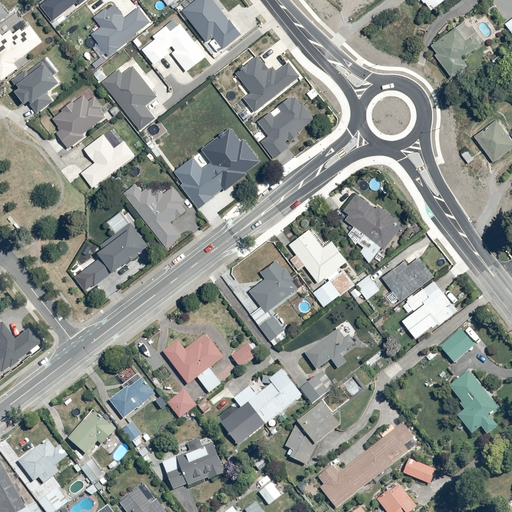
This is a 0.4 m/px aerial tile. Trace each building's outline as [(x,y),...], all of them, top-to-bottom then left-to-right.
[(0,0),(0,18),(9,12),(0,0)] [(48,0),(42,5),(54,20),(77,1),(80,6),(87,0),(48,0)] [(244,36),(215,0),(195,0),(183,9),(209,42),(214,38),(224,51),(244,36)] [(441,0),(421,0),(429,10),(441,0)] [(139,6),(125,17),(115,4),(107,10),(106,8),(95,17),(102,26),(92,34),(109,56),(151,22),(139,6)] [(156,39),(142,49),(154,64),(169,52),(173,53),(187,71),(207,56),(181,23),(171,30),(167,25),(153,35),(156,39)] [(0,78),(0,79),(17,66),(14,62),(42,40),(30,24),(22,30),(20,27),(13,32),(10,28),(2,34),(0,31),(0,78)] [(437,53),(435,55),(453,79),(469,67),(464,60),(481,46),(475,36),(467,42),(458,28),(432,46),(437,53)] [(251,91),(244,97),(257,114),(302,78),(289,62),(277,72),(273,67),(269,70),(257,55),(236,72),(251,91)] [(45,89),(58,77),(44,60),(28,71),(25,68),(11,79),(36,111),(53,99),(45,89)] [(158,96),(133,65),(124,72),(119,67),(102,81),(141,130),(157,118),(147,105),(158,96)] [(56,131),(67,146),(85,134),(83,132),(104,116),(100,108),(102,106),(94,95),(89,100),(84,94),(52,117),(61,128),(56,131)] [(262,142),(276,159),(290,148),(286,143),(315,122),(297,97),(292,100),(291,98),(278,107),(282,112),(275,117),(272,113),(259,122),(269,136),(262,142)] [(474,137),(494,164),(511,149),(511,139),(497,120),(474,137)] [(171,173),(199,209),(223,190),(226,193),(250,174),(248,172),(262,161),(235,126),(203,150),(212,161),(202,169),(193,156),(171,173)] [(81,171),(91,186),(136,153),(124,138),(114,146),(103,133),(85,148),(94,161),(81,171)] [(135,182),(123,191),(166,246),(181,234),(170,221),(186,210),(181,203),(185,201),(173,185),(164,192),(155,191),(150,184),(142,189),(135,182)] [(375,208),(356,194),(345,211),(350,215),(346,220),(356,227),(349,234),(370,262),(381,246),(385,249),(405,224),(378,205),(375,208)] [(83,271),(95,286),(150,245),(132,221),(97,248),(102,256),(83,271)] [(310,229),(289,244),(319,283),(348,262),(333,241),(323,246),(310,229)] [(382,276),(401,301),(434,277),(420,257),(398,273),(394,268),(382,276)] [(300,290),(277,260),(261,272),(266,279),(250,290),(267,313),(300,290)] [(354,285),(343,269),(340,272),(328,281),(312,292),(323,307),(354,285)] [(379,290),(368,275),(355,285),(356,286),(362,293),(366,299),(379,290)] [(434,281),(424,290),(407,301),(414,311),(402,321),(416,339),(437,323),(440,326),(458,311),(434,281)] [(356,299),(362,293),(356,286),(350,291),(356,299)] [(0,369),(38,343),(24,328),(11,337),(0,322),(0,369)] [(463,331),(475,345),(482,340),(470,325),(463,331)] [(474,347),(475,345),(463,331),(461,329),(441,347),(455,363),(474,347)] [(340,330),(306,353),(317,369),(331,359),(339,368),(348,361),(343,354),(357,344),(350,334),(345,338),(340,330)] [(164,352),(188,385),(225,357),(207,334),(185,350),(179,341),(164,352)] [(255,356),(246,344),(231,356),(240,368),(255,356)] [(273,383),(221,423),(237,446),(304,396),(283,370),(270,380),(273,383)] [(334,387),(323,371),(307,382),(319,398),(334,387)] [(501,410),(470,371),(451,385),(468,408),(458,416),(473,433),(482,428),(488,435),(499,427),(491,416),(501,410)] [(110,401),(124,418),(156,395),(144,377),(129,388),(128,387),(110,401)] [(173,410),(179,418),(197,405),(184,389),(167,403),(169,405),(165,408),(169,413),(173,410)] [(210,410),(203,401),(198,406),(204,414),(210,410)] [(318,444),(341,426),(324,402),(298,423),(286,446),(289,458),(309,466),(318,444)] [(117,428),(93,410),(69,439),(87,454),(98,441),(103,445),(117,428)] [(140,434),(131,422),(120,430),(129,442),(140,434)] [(320,489),(336,509),(410,452),(405,445),(415,438),(404,423),(340,473),(333,465),(319,476),(325,485),(320,489)] [(56,448),(48,439),(19,460),(34,481),(40,478),(44,483),(60,471),(56,466),(69,455),(61,445),(56,448)] [(163,462),(174,490),(187,485),(188,487),(209,478),(210,481),(228,473),(215,442),(203,447),(201,439),(197,439),(190,441),(189,444),(191,451),(163,462)] [(435,469),(408,458),(402,473),(429,484),(435,469)] [(103,474),(92,459),(80,467),(92,482),(103,474)] [(26,507),(0,460),(0,500),(3,507),(0,508),(0,511),(41,511),(37,503),(26,507)] [(258,486),(268,479),(264,473),(254,480),(258,486)] [(282,495),(272,482),(259,492),(269,505),(282,495)] [(365,511),(361,507),(353,511),(411,511),(418,507),(401,484),(377,499),(387,511),(365,511)] [(54,511),(68,502),(57,486),(37,501),(45,511),(54,511)] [(140,488),(121,502),(127,511),(168,511),(158,500),(152,504),(140,488)] [(237,511),(233,507),(226,511),(265,511),(258,500),(245,510),(246,511),(237,511)]
